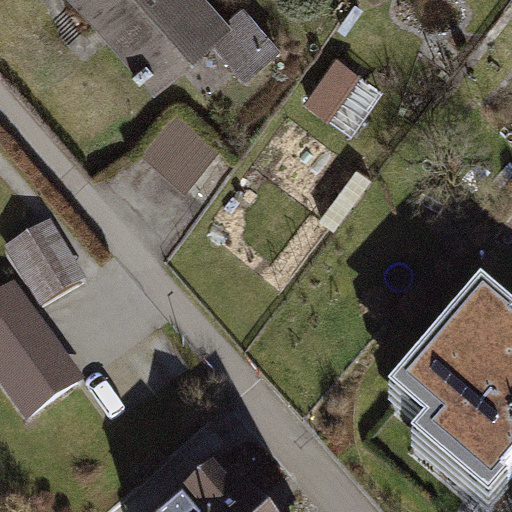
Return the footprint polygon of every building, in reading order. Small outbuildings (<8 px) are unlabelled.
[(214,0),(76,0),(157,87),(211,37),(232,19),(214,0)] [(232,19),(211,37),(246,75),(279,45),(244,7),(232,19)] [(358,76),(334,59),(305,99),(330,116),(358,76)] [(222,150),(175,110),(140,151),(187,191),(222,150)] [(50,225),(6,250),(38,307),(83,282),(50,225)] [(0,294),(0,387),(27,426),(85,385),(14,285),(0,294)] [(410,442),(484,508),(511,476),(511,331),(509,329),(511,325),(511,318),(481,291),(386,397),(422,429),(410,442)] [(244,503),(216,473),(174,511),(267,511),(252,496),(244,503)]
